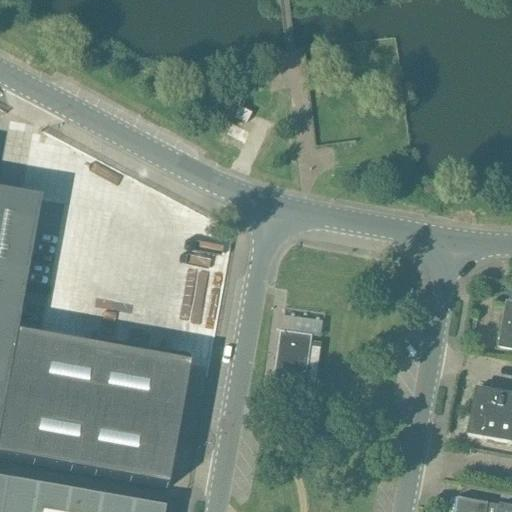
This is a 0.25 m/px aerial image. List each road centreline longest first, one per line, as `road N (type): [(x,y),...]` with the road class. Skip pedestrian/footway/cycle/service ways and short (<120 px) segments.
road 1 (unclassified): [(271,208),(216,511)]
road 2 (unclassified): [(0,71),(271,208)]
road 3 (unclassified): [(404,511),(453,240)]
road 4 (unclassified): [(271,208),(453,240)]
